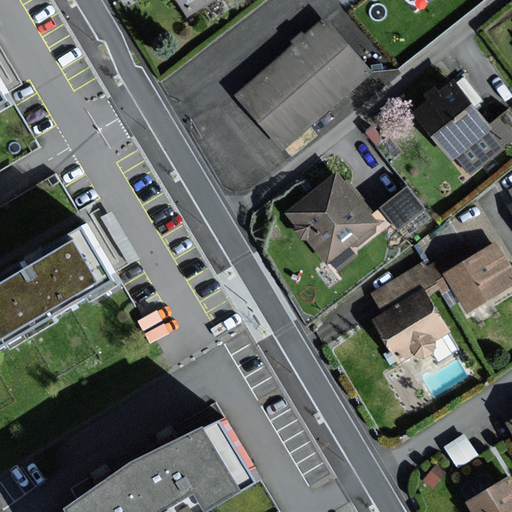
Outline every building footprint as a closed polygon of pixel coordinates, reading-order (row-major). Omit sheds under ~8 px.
[(211,0),(180,0),(189,14),(211,0)] [(374,70),(325,15),(234,94),(283,150),(374,70)] [(0,97),(9,93),(9,92),(0,76),(0,97)] [(492,126),(456,81),(418,111),(454,156),(492,126)] [(246,179),(283,153),(273,140),(236,166),(246,179)] [(376,223),(337,175),(292,211),(332,259),(376,223)] [(424,208),(408,188),(383,207),(400,227),(424,208)] [(52,311),(55,317),(93,295),(89,288),(116,272),(87,223),(87,224),(44,249),(47,256),(41,260),(30,266),(26,260),(0,275),(0,349),(13,342),(10,335),(52,311)] [(474,256),(467,244),(429,267),(441,287),(443,291),(454,284),(470,310),(511,284),(511,268),(496,243),(474,256)] [(428,294),(441,287),(429,267),(426,262),(375,293),(387,313),(376,319),(402,360),(418,350),(421,355),(437,345),(434,339),(450,330),(428,294)] [(208,511),(263,480),(226,417),(172,443),(136,459),(108,480),(64,511),(208,511)] [(458,461),(478,451),(467,431),(447,441),(458,461)] [(511,511),(511,477),(470,502),(475,511),(511,511)]
